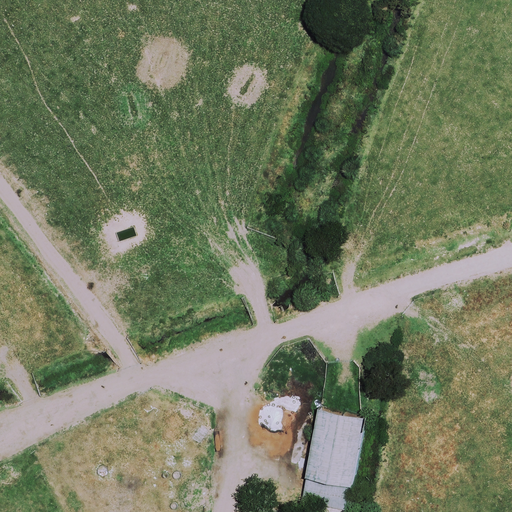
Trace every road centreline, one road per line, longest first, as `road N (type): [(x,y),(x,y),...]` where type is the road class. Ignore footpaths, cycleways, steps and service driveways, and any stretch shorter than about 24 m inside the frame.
road 1 (track): [(233,511),(243,420),(268,361),(309,321),(511,254)]
road 2 (track): [(243,420),(211,385),(160,378),(0,426)]
